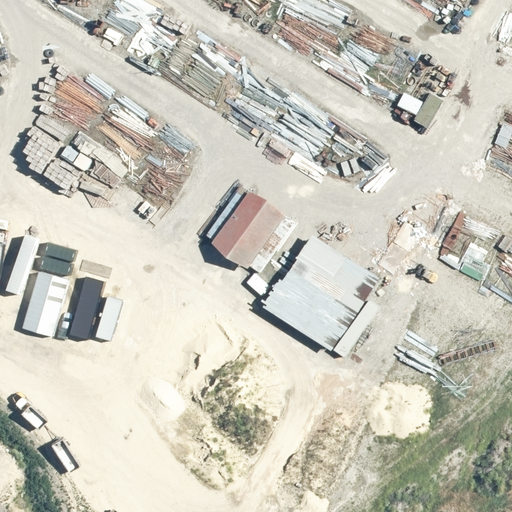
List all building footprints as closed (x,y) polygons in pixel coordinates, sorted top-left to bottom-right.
[(20,107),(14,104),(3,98),(0,102),(0,131),(5,122),(11,125),(20,107)] [(491,176),(481,190),(500,204),(510,190),(491,176)] [(12,189),(0,182),(0,200),(4,203),(12,189)] [(174,285),(87,237),(81,249),(168,297),(174,285)] [(493,285),(511,295),(511,267),(505,263),(493,285)] [(482,306),(511,322),(511,295),(493,285),(482,306)] [(426,290),(417,307),(439,318),(448,302),(426,290)] [(470,329),(502,347),(511,329),(511,322),(482,306),(470,329)] [(167,354),(183,327),(154,310),(138,338),(167,354)] [(432,323),(416,312),(405,328),(420,339),(432,323)] [(502,347),(470,329),(456,354),(489,372),(502,347)] [(372,386),(355,380),(345,408),(336,404),(318,455),(343,465),(372,386)] [(251,399),(266,408),(263,414),(282,425),(298,395),(279,385),(274,394),(258,385),(251,399)]
